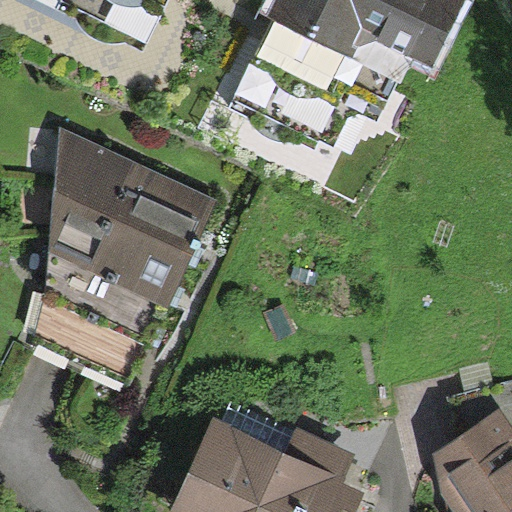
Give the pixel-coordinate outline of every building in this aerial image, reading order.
[(110,60),(146,0),(18,0),(16,4),(110,60)] [(460,5),(450,0),(256,0),(200,98),(300,155),(331,99),(360,116),(393,57),(422,73),(460,5)] [(0,328),(98,385),(203,205),(45,113),(0,190),(0,242),(10,248),(0,266),(0,291),(14,300),(0,323),(0,328)] [(511,511),(511,440),(494,413),(446,445),(460,511),(511,511)] [(178,511),(339,511),(355,481),(332,471),(341,452),(296,431),(288,449),(220,417),(175,511),(178,511)]
